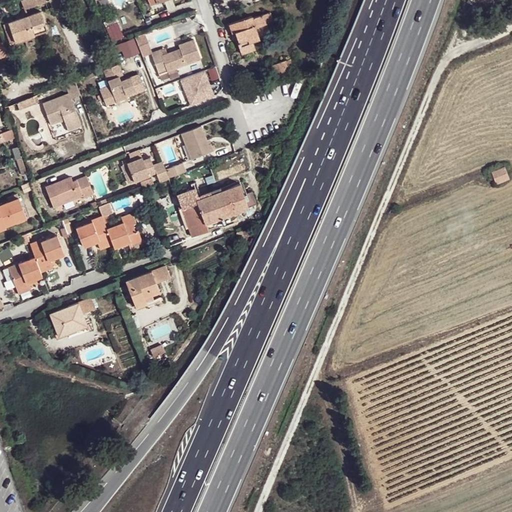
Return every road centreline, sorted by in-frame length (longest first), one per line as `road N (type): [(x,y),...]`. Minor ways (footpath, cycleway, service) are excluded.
road 1 (motorway): [(217,511),(365,180),(429,0)]
road 2 (track): [(256,511),(464,0)]
road 3 (motorway): [(356,80),(197,375),(89,511)]
road 4 (motorway): [(356,80),(176,511)]
road 5 (residential): [(181,246),(0,317)]
road 6 (residential): [(202,0),(244,137)]
